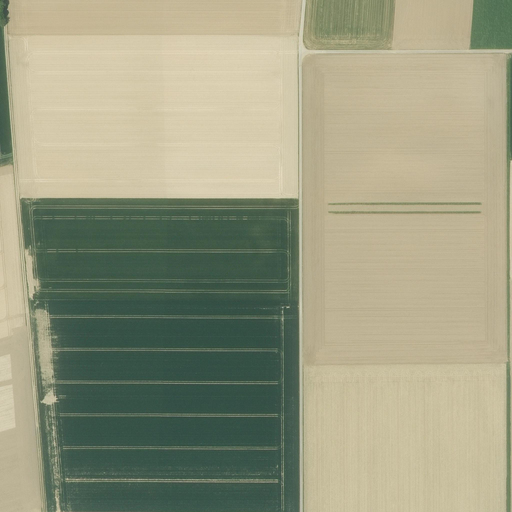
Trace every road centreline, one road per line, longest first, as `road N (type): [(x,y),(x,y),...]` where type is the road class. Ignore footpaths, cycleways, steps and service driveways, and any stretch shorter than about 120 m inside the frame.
road 1 (track): [(44,511),(2,0)]
road 2 (track): [(507,50),(508,511)]
road 3 (track): [(301,511),(299,52)]
road 4 (track): [(511,50),(299,52)]
